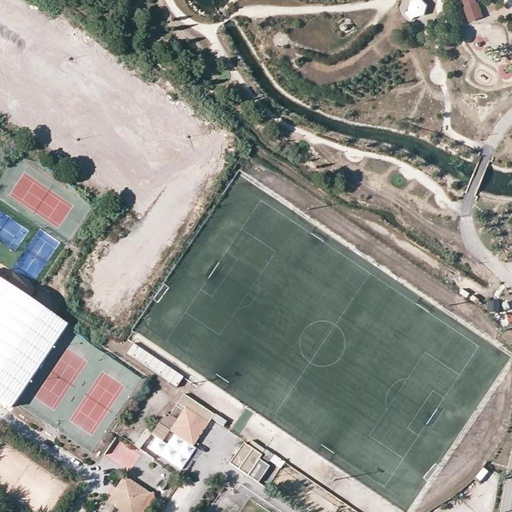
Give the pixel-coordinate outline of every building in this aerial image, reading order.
[(32,18),(23,38),(35,43),(50,12),(44,9),(43,11),(18,0),(13,0),(10,7),(32,18)] [(429,2),(422,0),(410,0),(407,13),(424,18),(429,2)] [(484,1),(477,1),(474,6),(468,8),(462,5),(458,9),(466,15),(472,15),(478,13),(482,8),(484,1)] [(0,31),(1,32),(11,13),(0,7),(0,31)] [(7,31),(18,37),(26,20),(14,15),(7,31)] [(47,49),(46,49),(62,24),(52,18),(30,52),(40,59),(47,49)] [(71,57),(85,32),(70,24),(63,37),(67,39),(60,52),(71,57)] [(282,48),(288,45),(289,44),(289,42),(290,39),(287,33),(281,31),(275,34),(273,40),(276,46),(282,48)] [(6,33),(3,40),(27,52),(30,45),(6,33)] [(77,51),(90,61),(100,47),(87,38),(77,51)] [(76,80),(84,66),(69,57),(65,64),(53,57),(48,64),(76,80)] [(99,57),(84,85),(95,91),(110,63),(99,57)] [(122,67),(117,75),(130,84),(136,77),(122,67)] [(230,72),(224,70),(219,73),(219,79),(225,82),(230,78),(230,72)] [(127,113),(145,86),(136,80),(126,96),(122,93),(126,86),(120,82),(114,90),(108,87),(114,79),(107,74),(95,91),(119,108),(120,107),(127,113)] [(14,77),(0,108),(10,112),(24,81),(14,77)] [(158,100),(165,88),(151,81),(144,93),(158,100)] [(20,101),(32,107),(38,96),(26,89),(20,101)] [(131,110),(137,115),(147,102),(141,97),(131,110)] [(40,115),(46,103),(40,100),(34,112),(40,115)] [(147,119),(153,107),(146,103),(140,115),(147,119)] [(48,110),(56,115),(60,108),(52,104),(48,110)] [(12,107),(7,115),(23,124),(28,116),(12,107)] [(61,144),(45,133),(57,116),(47,109),(31,133),(57,150),(61,144)] [(68,112),(63,126),(90,136),(95,122),(68,112)] [(153,133),(163,120),(158,116),(151,126),(140,119),(138,122),(153,133)] [(193,116),(186,127),(203,137),(195,151),(209,159),(224,134),(193,116)] [(32,131),(36,121),(30,119),(26,129),(32,131)] [(60,124),(52,134),(72,149),(80,138),(60,124)] [(97,126),(89,139),(95,142),(103,129),(97,126)] [(114,148),(104,136),(96,142),(107,155),(114,148)] [(81,165),(91,142),(82,138),(72,161),(81,165)] [(173,146),(188,158),(195,149),(179,138),(173,146)] [(306,141),(300,141),(297,147),(300,152),(306,152),(309,147),(306,141)] [(93,146),(80,166),(88,172),(101,151),(93,146)] [(218,167),(229,160),(221,149),(210,156),(218,167)] [(116,184),(131,155),(123,151),(107,179),(116,184)] [(129,198),(135,180),(153,186),(157,174),(144,169),(144,168),(128,162),(116,193),(129,198)] [(219,171),(209,162),(198,175),(209,184),(219,171)] [(401,175),(395,176),(393,181),(396,186),(402,185),(405,180),(401,175)] [(98,196),(101,184),(85,180),(82,192),(98,196)] [(167,198),(175,185),(168,181),(161,194),(167,198)] [(149,213),(146,220),(158,226),(161,219),(149,213)] [(127,221),(109,248),(122,256),(139,229),(127,221)] [(177,238),(181,231),(173,226),(169,233),(177,238)] [(146,245),(151,233),(141,229),(125,264),(135,268),(145,245),(146,245)] [(110,230),(105,244),(111,246),(116,232),(110,230)] [(168,239),(165,243),(171,247),(174,243),(168,239)] [(103,245),(99,252),(109,258),(113,252),(103,245)] [(76,290),(91,260),(85,257),(70,287),(76,290)] [(149,270),(153,273),(162,260),(158,257),(149,270)] [(79,296),(112,310),(118,295),(124,297),(122,302),(133,306),(137,297),(132,294),(132,292),(99,279),(102,273),(91,268),(79,296)] [(480,299),(474,295),(471,299),(477,303),(480,299)] [(501,300),(490,300),(490,311),(501,311),(501,300)] [(79,302),(72,310),(80,317),(87,309),(79,302)] [(103,344),(109,348),(119,330),(113,327),(103,344)] [(166,412),(159,423),(171,431),(194,447),(215,415),(184,394),(170,415),(166,412)] [(104,456),(131,471),(141,453),(113,438),(104,456)] [(239,470),(253,449),(244,443),(230,464),(238,469),(239,470)] [(260,460),(263,456),(253,449),(239,470),(249,476),(260,460)] [(259,484),(270,467),(264,462),(260,460),(249,476),(259,484)] [(112,495),(108,501),(124,511),(145,511),(149,510),(148,506),(150,506),(155,499),(154,491),(150,492),(125,476),(116,488),(112,485),(107,492),(112,495)]
